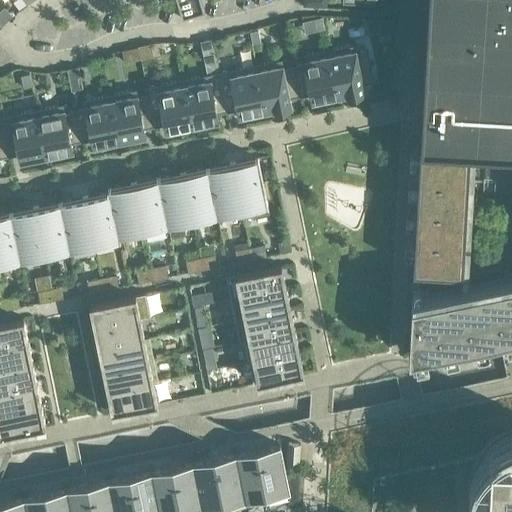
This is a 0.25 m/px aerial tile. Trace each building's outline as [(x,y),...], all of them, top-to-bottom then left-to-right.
[(177,0),(182,18),(205,11),(201,0),(177,0)] [(511,0),(428,0),(427,27),(423,85),(423,90),(423,91),(423,93),(420,141),(501,145),(511,146),(511,0)] [(0,10),(0,23),(1,25),(13,15),(5,6),(0,10)] [(313,19),(315,29),(323,27),(320,17),(313,19)] [(379,34),(391,35),(392,20),(380,19),(379,34)] [(258,30),(250,31),(253,43),(260,42),(258,30)] [(215,50),(212,38),(202,41),(204,52),(215,50)] [(141,58),(153,55),(150,44),(139,46),(141,58)] [(355,44),(329,49),(338,95),(347,94),(349,94),(350,98),(364,95),(363,91),(364,91),(363,83),(374,81),(368,50),(356,52),(355,44)] [(125,61),(141,58),(139,46),(122,49),(125,61)] [(305,63),(294,65),(300,96),(311,93),(312,101),(338,95),(329,49),(303,54),(304,59),(305,63)] [(282,59),(257,64),(266,110),(274,108),(274,109),(276,109),(277,113),(291,110),(290,106),(291,106),(290,98),(300,96),(294,65),(284,67),(282,59)] [(257,64),(220,72),(228,112),(239,110),(240,116),(266,110),(257,64)] [(70,80),(81,78),(79,66),(67,68),(70,80)] [(220,72),(183,79),(192,125),(196,124),(197,128),(215,125),(214,121),(218,120),(217,114),(228,112),(220,72)] [(30,74),(21,75),(24,88),(33,86),(30,74)] [(183,79),(146,87),(147,95),(148,95),(155,126),(165,124),(167,131),(192,125),(183,79)] [(136,89),(110,94),(120,140),(146,135),(144,128),(155,126),(148,95),(147,95),(138,97),(136,89)] [(86,108),(76,110),(82,141),(92,138),(94,145),(98,145),(99,149),(117,145),(116,141),(120,140),(110,94),(84,99),(86,108)] [(63,104),(38,109),(47,155),(73,150),(71,143),(82,141),(76,110),(65,112),(63,104)] [(38,109),(1,116),(9,156),(20,153),(21,160),(22,160),(47,155),(38,109)] [(1,116),(0,116),(0,157),(9,156),(1,116)] [(511,150),(470,148),(420,145),(419,163),(418,177),(417,193),(417,207),(416,223),(415,237),(414,253),(413,268),(412,299),(409,350),(411,350),(427,347),(441,344),(457,340),(471,337),(488,334),(502,331),(511,329),(511,150)] [(242,212),(241,212),(242,217),(269,212),(267,202),(258,157),(231,162),(242,212)] [(216,213),(217,218),(241,212),(242,212),(231,162),(207,167),(216,213)] [(183,172),(192,218),(216,213),(207,167),(183,172)] [(168,222),(169,222),(192,218),(183,172),(159,177),(168,222)] [(142,228),(143,233),(170,227),(169,222),(168,222),(159,177),(133,182),(142,228)] [(119,233),(142,228),(133,182),(108,188),(109,191),(110,191),(119,233)] [(85,196),(95,242),(120,236),(119,233),(110,191),(109,191),(85,196)] [(60,201),(70,247),(95,242),(85,196),(60,201)] [(36,207),(45,252),(70,247),(60,201),(36,207)] [(11,212),(20,257),(45,252),(36,207),(11,212)] [(0,213),(0,261),(20,257),(11,212),(0,213)] [(249,246),(252,259),(267,256),(264,243),(249,246)] [(235,249),(237,262),(252,259),(249,246),(235,249)] [(200,256),(203,269),(218,266),(215,253),(200,256)] [(185,259),(188,272),(203,269),(200,256),(185,259)] [(151,266),(153,279),(168,276),(166,263),(151,266)] [(304,372),(282,264),(90,303),(113,412),(304,372)] [(136,269),(139,282),(153,279),(151,266),(136,269)] [(119,286),(116,273),(101,276),(104,289),(119,286)] [(86,280),(89,292),(104,289),(101,276),(86,280)] [(52,287),(55,299),(70,296),(67,284),(52,287)] [(37,290),(40,302),(55,299),(52,287),(37,290)] [(3,297),(6,309),(20,306),(18,294),(3,297)] [(0,434),(46,425),(24,317),(0,322),(0,434)] [(511,511),(511,397),(331,434),(326,511),(511,511)] [(0,511),(289,511),(291,497),(289,488),(280,443),(257,448),(236,452),(214,457),(193,461),(172,466),(151,470),(129,474),(108,479),(87,483),(66,487),(44,492),(23,496),(2,501),(0,500),(0,511)]
